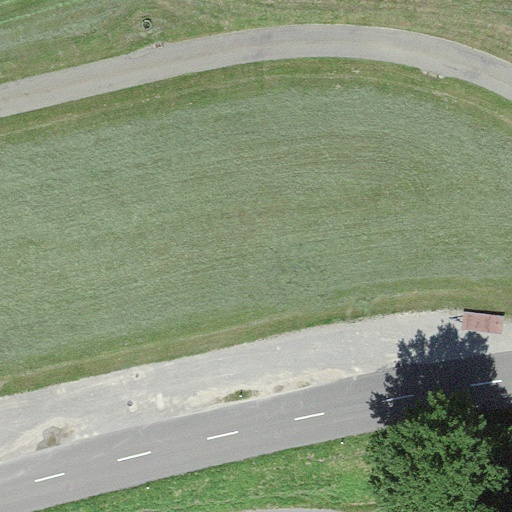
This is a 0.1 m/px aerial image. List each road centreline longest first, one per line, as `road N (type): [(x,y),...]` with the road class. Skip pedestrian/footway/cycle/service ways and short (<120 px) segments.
road 1 (unclassified): [(0,101),(310,39),(401,47),(511,84)]
road 2 (tertiary): [(0,490),(318,411),(511,378)]
